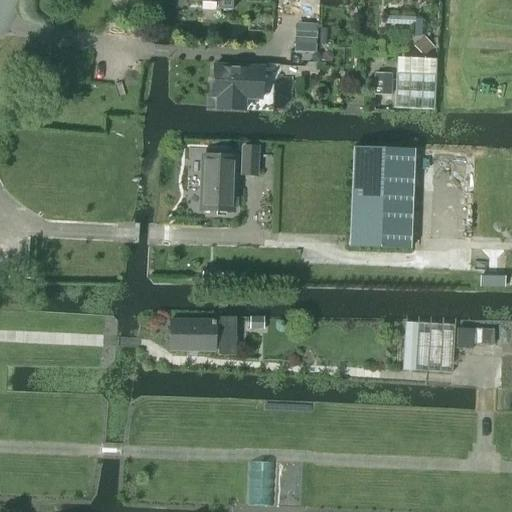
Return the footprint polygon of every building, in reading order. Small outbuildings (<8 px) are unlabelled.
[(189,0),(190,3),(217,5),(216,11),(231,12),(232,0),(189,0)] [(315,54),(316,24),(295,23),(293,53),(315,54)] [(422,42),(416,48),(424,56),(430,50),(422,42)] [(395,59),(393,110),(433,111),(435,61),(395,59)] [(214,67),(212,98),(216,98),(216,110),(243,111),(244,99),(260,100),(262,69),(214,67)] [(374,76),(374,96),(390,96),(391,76),(374,76)] [(349,236),(348,248),(409,250),(413,150),(353,147),(349,236)] [(243,148),(242,175),(256,176),(257,149),(243,148)] [(202,157),(200,211),(231,213),(234,158),(202,157)] [(263,319),(250,318),(250,330),(263,330),(263,319)] [(169,352),(213,353),(213,352),(217,352),(217,357),(235,358),(236,319),(217,319),(217,324),(214,324),(214,322),(169,321),(169,352)] [(404,323),(401,371),(451,374),(454,326),(404,323)] [(457,329),(456,349),(472,350),(472,345),(472,329),(457,329)] [(472,329),(472,345),(493,346),(493,330),(472,329)]
